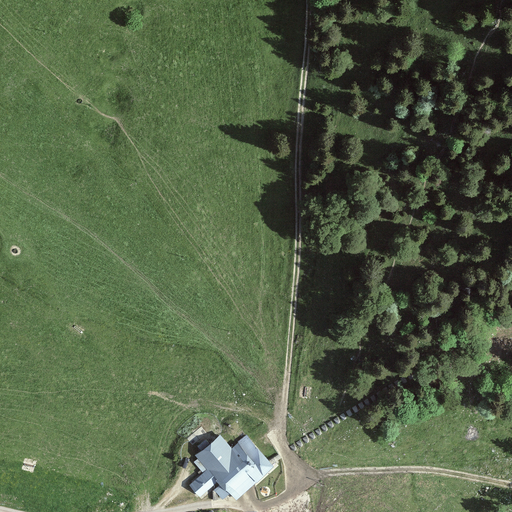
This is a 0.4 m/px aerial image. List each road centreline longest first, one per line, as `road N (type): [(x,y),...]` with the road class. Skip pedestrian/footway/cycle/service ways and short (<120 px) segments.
road 1 (track): [(308,0),(283,427),(289,444)]
road 2 (track): [(289,444),(324,472),(453,470),(511,483)]
road 3 (track): [(298,481),(255,509),(217,504),(168,511)]
